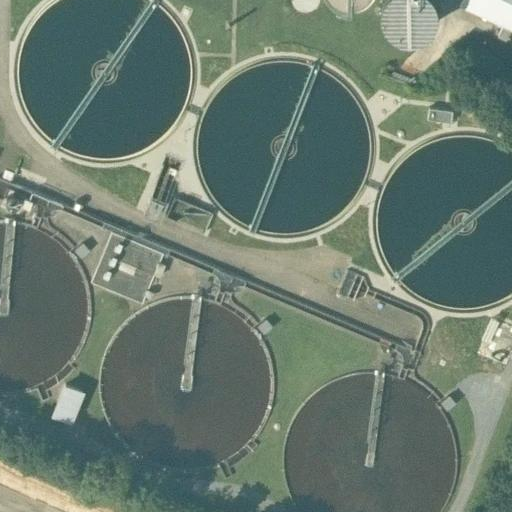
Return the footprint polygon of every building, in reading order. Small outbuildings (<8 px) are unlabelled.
[(381,0),(372,16),(410,40),(436,0),(381,0)] [(511,0),(459,0),(458,4),(511,30),(511,0)] [(452,111),(428,108),(426,119),(442,121),(450,122),(452,111)] [(162,253),(111,232),(90,282),(142,303),(162,253)] [(190,297),(99,313),(147,325),(150,340),(154,323),(156,333),(174,338),(175,346),(184,348),(187,367),(200,319),(195,317),(193,306),(201,308),(210,307),(212,319),(208,318),(212,339),(218,317),(217,312),(230,309),(215,305),(213,296),(196,299),(190,297)] [(511,349),(511,327),(491,319),(476,355),(505,367),(511,349)] [(421,511),(444,498),(454,436),(427,392),(416,394),(421,401),(410,471),(418,472),(400,476),(396,504),(385,485),(367,379),(363,373),(328,379),(325,401),(358,407),(349,408),(352,423),(344,424),(341,444),(309,464),(304,490),(333,495),(334,504),(324,510),(334,511),(421,511)] [(63,381),(50,412),(72,421),(78,405),(85,390),(63,381)]
